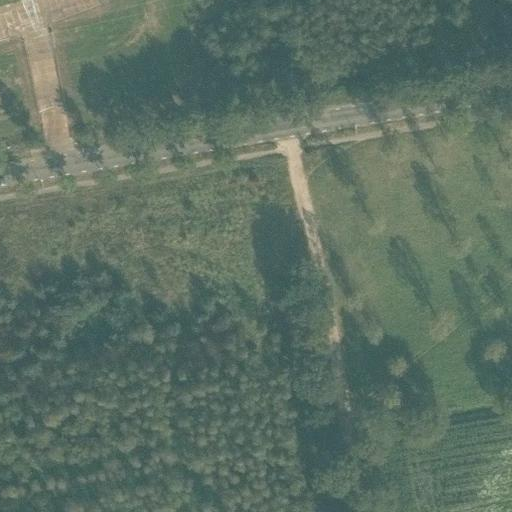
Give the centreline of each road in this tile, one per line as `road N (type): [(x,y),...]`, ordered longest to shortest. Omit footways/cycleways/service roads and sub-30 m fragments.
road 1 (unclassified): [(0,174),(511,87)]
road 2 (track): [(293,151),(365,511)]
